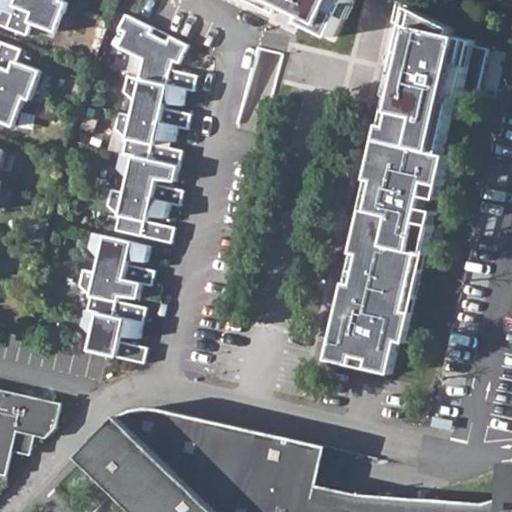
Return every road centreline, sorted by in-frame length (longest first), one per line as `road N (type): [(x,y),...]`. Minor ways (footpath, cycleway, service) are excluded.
road 1 (residential): [(171,393),(248,51),(245,28)]
road 2 (residential): [(171,393),(419,450)]
road 3 (residential): [(4,511),(118,407),(171,393)]
